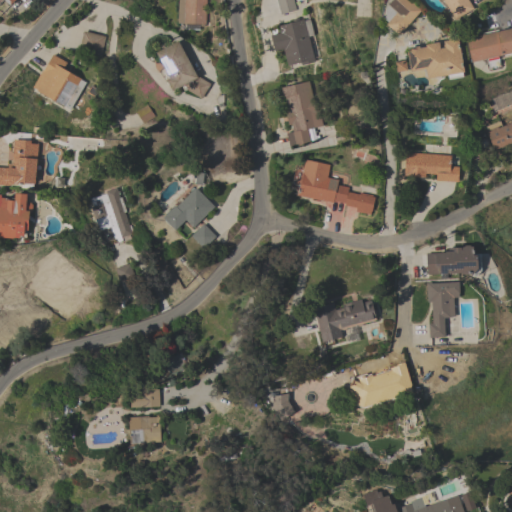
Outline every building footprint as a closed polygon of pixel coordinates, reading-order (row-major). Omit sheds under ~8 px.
[(205,0),(205,24),(203,24),(203,27),(199,27),(199,30),(179,29),(179,24),(177,24),(177,0),(205,0)] [(276,0),(292,0),(295,10),(280,14),(276,0)] [(391,0),(408,0),(420,10),(398,35),(385,24),(387,22),(382,19),(385,15),(384,9),(391,0)] [(468,0),(473,8),(455,20),(442,0),(468,0)] [(301,65),(300,62),(286,65),(282,49),(274,51),(270,35),(279,33),(278,26),(292,22),(291,19),(297,18),(298,21),(303,19),(304,21),(309,19),(313,35),(308,37),(314,62),(301,65)] [(511,27),(511,52),(471,62),(466,39),(511,27)] [(105,36),(101,52),(79,47),(82,31),(105,36)] [(425,69),(410,72),(405,48),(418,46),(419,48),(425,47),(425,44),(438,42),(439,48),(444,48),(442,41),(457,38),(464,72),(462,72),(463,77),(448,80),(447,75),(427,79),(425,69)] [(184,91),(181,86),(172,91),(166,80),(169,78),(155,52),(177,41),(196,76),(209,84),(201,99),(186,90),(184,91)] [(31,87),(42,70),(52,54),(66,62),(62,68),(80,78),(79,79),(85,83),(69,110),(31,87)] [(405,70),(404,60),(394,61),(395,71),(405,70)] [(306,129),(309,143),(295,146),(292,132),(295,131),(293,122),(287,124),(284,112),(287,111),(284,97),(282,97),(280,87),(308,81),(315,111),(318,111),(322,125),(306,129)] [(146,104),(154,116),(143,124),(135,112),(146,104)] [(511,142),(494,150),(484,127),(499,121),(501,126),(511,121),(511,142)] [(0,167),(7,168),(7,163),(11,164),(13,139),(30,141),(30,143),(37,144),(34,184),(33,183),(32,186),(9,184),(9,186),(0,185),(0,167)] [(457,182),(435,181),(435,174),(424,174),(424,177),(403,176),(405,152),(450,155),(449,166),(458,166),(457,182)] [(304,159),(329,165),(326,177),(337,180),(336,185),(347,187),(347,192),(358,194),(358,192),(372,195),(372,197),(373,197),(370,215),(354,212),(355,208),(343,205),(344,204),(332,201),(332,203),(297,195),(304,159)] [(119,198),(121,197),(126,212),(124,212),(128,225),(130,225),(131,230),(129,230),(132,238),(115,243),(114,240),(102,243),(88,199),(105,193),(105,191),(116,187),(119,198)] [(185,220),(174,230),(162,217),(174,205),(175,207),(195,187),(214,207),(192,228),(185,220)] [(0,197),(7,197),(7,200),(13,200),(14,193),(26,194),(25,201),(29,201),(32,205),(31,211),(28,213),(27,226),(26,226),(25,238),(8,237),(8,238),(0,237),(0,197)] [(203,224),(215,236),(203,249),(191,236),(203,224)] [(475,276),(472,276),(470,274),(460,274),(460,273),(426,274),(425,253),(444,253),(444,251),(452,251),(452,247),(463,247),(463,246),(469,245),(470,246),(472,246),(473,254),(480,254),(480,270),(475,276)] [(129,263),(133,277),(118,281),(114,268),(129,263)] [(435,337),(435,338),(428,339),(428,324),(432,323),(430,302),(427,302),(426,284),(427,284),(427,282),(431,282),(431,283),(458,282),(459,293),(458,293),(458,297),(452,298),(453,317),(443,318),(444,337),(435,337)] [(312,308),(332,303),(334,310),(342,308),(341,305),(360,299),(361,302),(370,300),(375,320),(361,324),(361,325),(356,327),(356,325),(339,330),(341,337),(321,342),(312,308)] [(0,350),(0,333),(6,339),(5,340),(8,342),(0,350)] [(167,361),(179,357),(180,360),(181,360),(184,367),(183,368),(183,369),(171,374),(167,361)] [(355,404),(349,383),(366,377),(367,379),(375,377),(374,374),(382,372),(383,374),(399,369),(401,376),(407,374),(411,387),(410,387),(412,393),(362,408),(355,404)] [(129,396),(140,396),(140,390),(158,389),(159,406),(130,408),(129,396)] [(290,416),(288,394),(270,396),(273,418),(290,416)] [(128,417),(143,416),(144,418),(159,417),(160,442),(148,443),(148,447),(126,448),(126,447),(129,443),(128,417)] [(397,511),(396,508),(410,503),(413,511),(456,495),(462,511),(397,511)]
